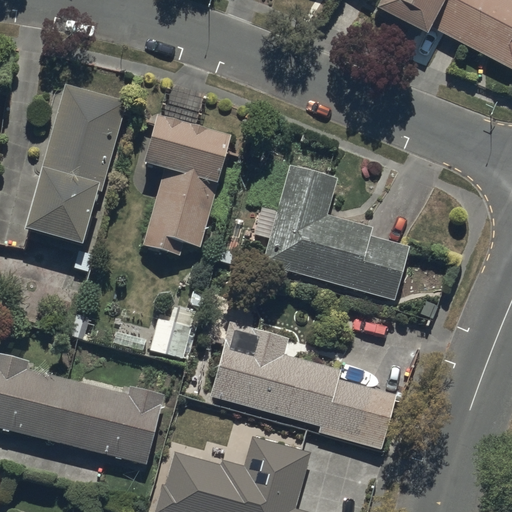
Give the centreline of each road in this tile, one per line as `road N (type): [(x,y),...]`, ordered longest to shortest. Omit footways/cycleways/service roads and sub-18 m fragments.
road 1 (residential): [(65,0),(218,41),(511,162)]
road 2 (unclassified): [(442,511),(511,304)]
